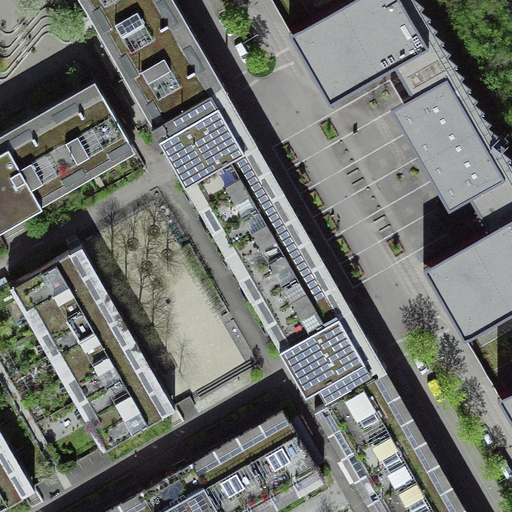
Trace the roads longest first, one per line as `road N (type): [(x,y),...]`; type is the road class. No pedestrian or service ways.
road 1 (residential): [(281,94),(400,301)]
road 2 (residential): [(400,301),(404,356),(492,511)]
road 3 (residential): [(511,444),(452,339),(400,301)]
road 4 (residential): [(198,0),(236,63),(281,94)]
